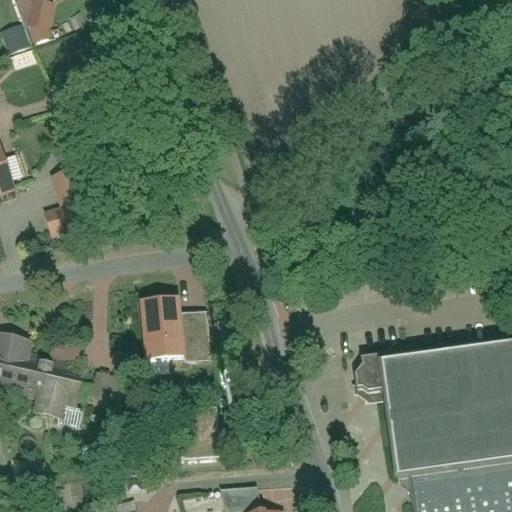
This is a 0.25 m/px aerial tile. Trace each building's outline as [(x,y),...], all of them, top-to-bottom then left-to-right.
[(43,1),(37,0),(18,0),(12,23),(35,29),(43,1)] [(0,195),(12,193),(0,144),(0,195)] [(52,187),(59,211),(41,216),(49,243),(92,231),(78,180),(52,187)] [(194,301),(136,306),(141,366),(199,361),(194,301)] [(27,417),(66,427),(79,375),(22,361),(26,345),(0,338),(0,395),(30,403),(27,417)] [(511,511),(511,354),(389,374),(386,359),(368,361),(362,378),(362,390),(375,399),(393,397),(407,488),(419,486),(423,511),(511,511)] [(181,461),(216,461),(217,414),(181,414),(181,461)]
